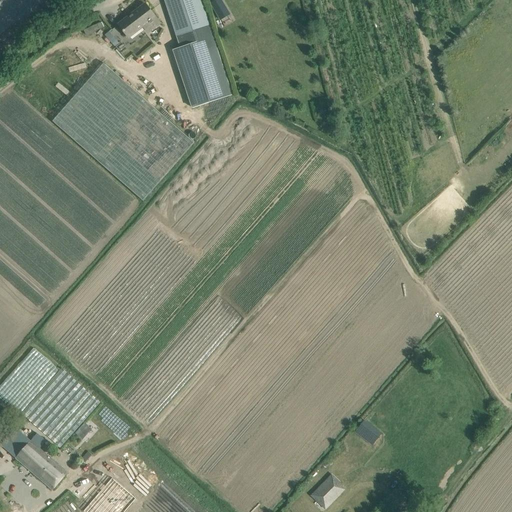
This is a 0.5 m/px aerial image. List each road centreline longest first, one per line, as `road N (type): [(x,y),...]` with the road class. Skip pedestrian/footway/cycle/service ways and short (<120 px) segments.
road 1 (track): [(416,0),(461,168)]
road 2 (unclassified): [(0,74),(96,0)]
